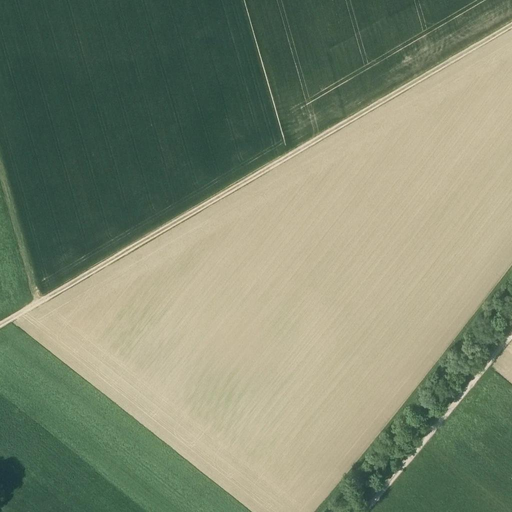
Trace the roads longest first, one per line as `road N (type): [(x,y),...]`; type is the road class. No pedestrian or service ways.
road 1 (track): [(0,327),(511,31)]
road 2 (track): [(511,338),(368,511)]
road 3 (track): [(39,303),(0,167)]
